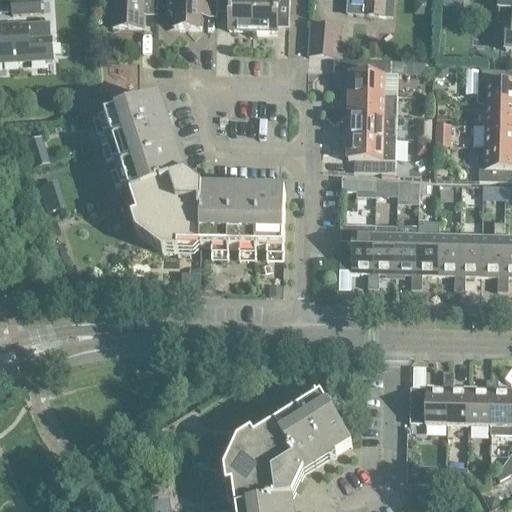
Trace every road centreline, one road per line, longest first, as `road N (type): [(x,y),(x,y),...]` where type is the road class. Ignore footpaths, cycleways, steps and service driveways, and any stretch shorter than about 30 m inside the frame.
road 1 (residential): [(0,362),(97,339),(299,339)]
road 2 (residential): [(366,511),(392,485),(394,345)]
road 3 (residential): [(299,339),(309,164)]
road 4 (residential): [(309,164),(221,163),(206,140),(205,88)]
